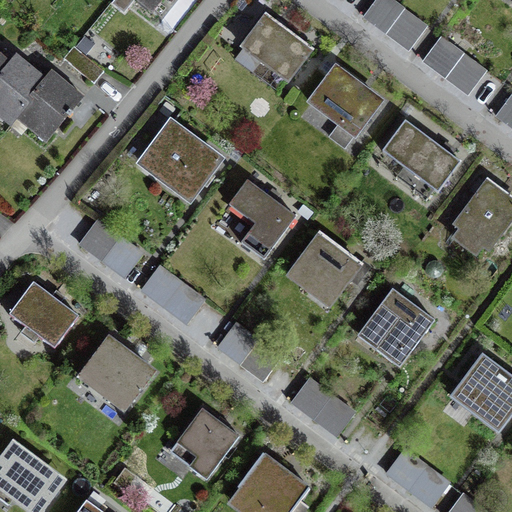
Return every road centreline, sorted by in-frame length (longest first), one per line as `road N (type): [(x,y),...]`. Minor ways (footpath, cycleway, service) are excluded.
road 1 (residential): [(411,511),(28,230)]
road 2 (residential): [(223,0),(28,230)]
road 3 (residential): [(511,147),(309,0)]
